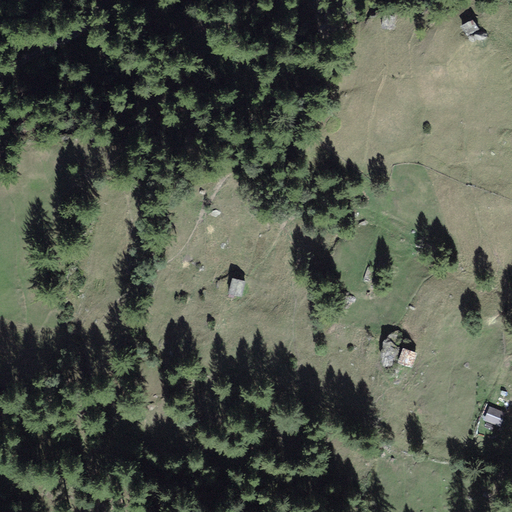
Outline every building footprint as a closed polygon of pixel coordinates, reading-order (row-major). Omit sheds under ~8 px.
[(397,16),(384,13),(380,28),(393,31),(397,16)] [(467,36),(480,29),(474,18),(461,26),(467,36)] [(246,281),(232,278),(228,294),(242,297),(246,281)] [(418,353),(403,348),(397,363),(412,368),(418,353)] [(489,406),(484,420),(500,426),(506,413),(489,406)]
